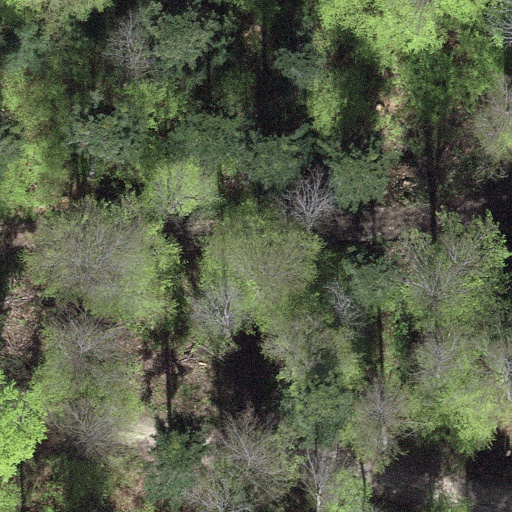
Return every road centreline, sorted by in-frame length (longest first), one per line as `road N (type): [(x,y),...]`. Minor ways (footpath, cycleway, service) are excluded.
road 1 (track): [(0,400),(511,505)]
road 2 (track): [(511,177),(425,218),(0,240)]
